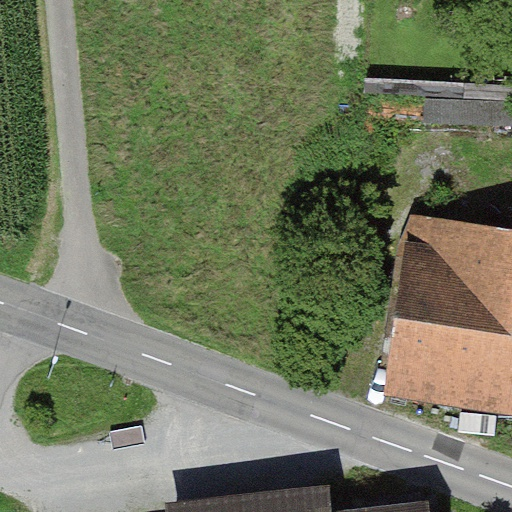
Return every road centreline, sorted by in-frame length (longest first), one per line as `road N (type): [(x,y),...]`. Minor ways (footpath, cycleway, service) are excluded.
road 1 (tertiary): [(511,488),(0,307)]
road 2 (track): [(62,329),(88,268),(67,0)]
road 3 (track): [(323,422),(0,478)]
